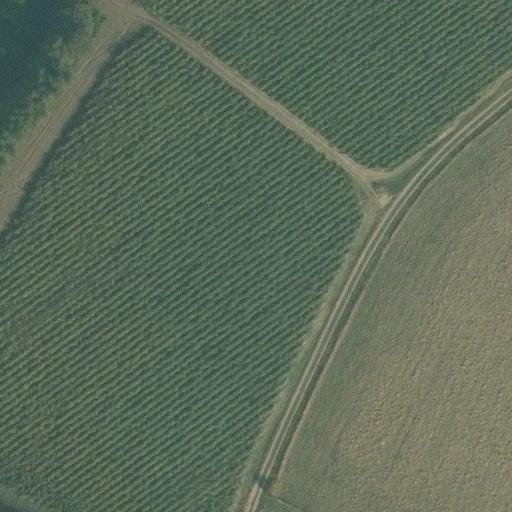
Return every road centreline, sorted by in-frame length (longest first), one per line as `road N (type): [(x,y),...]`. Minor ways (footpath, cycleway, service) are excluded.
road 1 (track): [(257,511),(396,205),(511,96)]
road 2 (track): [(396,205),(116,0)]
road 3 (track): [(128,8),(0,192)]
